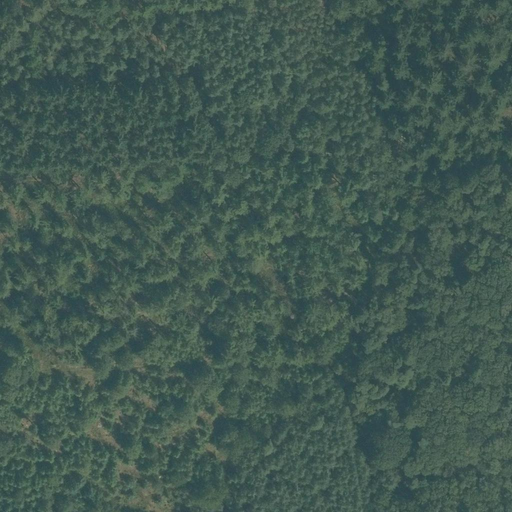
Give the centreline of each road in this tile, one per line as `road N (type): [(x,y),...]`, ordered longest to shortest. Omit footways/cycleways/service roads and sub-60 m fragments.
road 1 (track): [(342,362),(0,378)]
road 2 (track): [(511,135),(381,238),(353,303),(342,362)]
road 3 (track): [(360,511),(342,362)]
